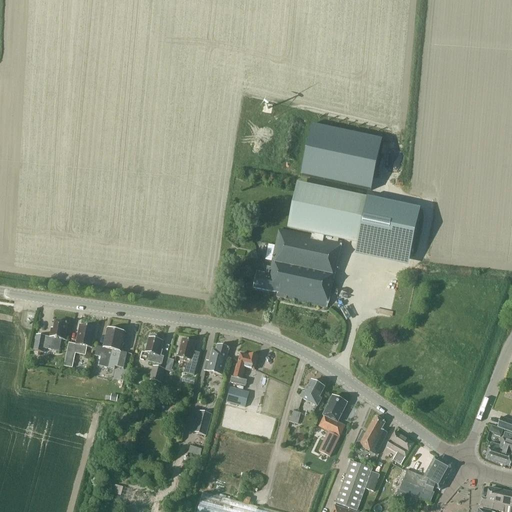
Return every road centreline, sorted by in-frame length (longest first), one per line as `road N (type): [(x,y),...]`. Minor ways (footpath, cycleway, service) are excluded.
road 1 (tertiary): [(464,462),(275,338),(0,292)]
road 2 (tertiary): [(464,462),(511,340)]
